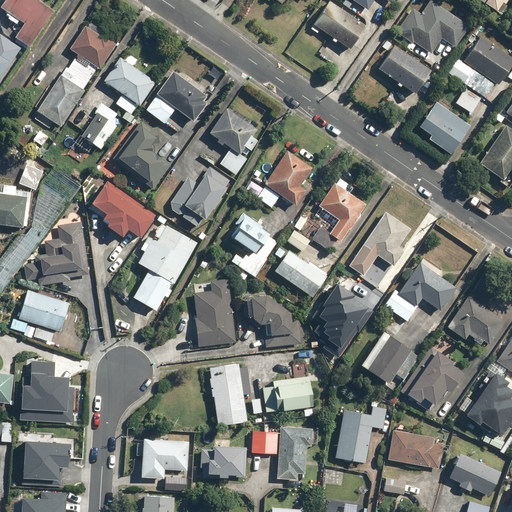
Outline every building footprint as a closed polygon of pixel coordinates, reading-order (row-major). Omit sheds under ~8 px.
[(6,0),(0,8),(24,24),(15,37),(31,47),(55,11),(41,1),(41,0),(6,0)] [(352,0),(367,10),(373,0),(387,0),(391,2),(392,0),(352,0)] [(422,14),(414,9),(397,33),(413,44),(414,43),(431,55),(443,38),(455,47),(469,27),(431,0),(422,14)] [(479,0),(496,11),(502,3),(505,5),(508,0),(479,0)] [(366,25),(329,1),(313,24),(350,49),(366,25)] [(101,37),(86,27),(71,49),(79,54),(99,68),(100,69),(117,44),(103,35),(101,37)] [(0,34),(0,78),(2,79),(23,48),(1,33),(0,34)] [(511,63),(511,57),(480,36),(463,62),(498,85),(511,63)] [(431,70),(394,46),(378,69),(415,94),(431,70)] [(67,68),(62,75),(84,90),(99,68),(79,54),(69,69),(67,68)] [(157,82),(121,57),(104,81),(140,106),(157,82)] [(157,94),(158,95),(147,110),(164,123),(176,108),(195,122),(208,104),(204,101),(207,96),(174,71),(157,94)] [(84,90),(62,75),(37,111),(61,127),(85,90),(84,90)] [(485,87),(477,81),(472,88),(480,94),(485,87)] [(481,99),(466,88),(456,103),(471,113),(481,99)] [(138,105),(123,95),(117,104),(132,114),(138,105)] [(470,126),(435,102),(418,126),(431,135),(428,139),(450,154),(470,126)] [(96,112),(97,113),(82,136),(101,149),(117,126),(113,123),(119,114),(102,103),(96,112)] [(258,130),(228,108),(211,133),(232,148),(221,163),(236,174),(247,159),(241,154),(246,147),(251,151),(258,140),(253,137),(258,130)] [(132,115),(124,110),(120,116),(128,121),(132,115)] [(152,128),(142,121),(114,158),(154,188),(172,165),(155,152),(158,147),(154,144),(160,144),(158,127),(152,128)] [(511,165),(511,129),(506,125),(479,163),(502,179),(511,165)] [(48,137),(40,131),(35,138),(43,144),(48,137)] [(69,135),(62,131),(58,136),(65,141),(69,135)] [(288,151),(265,184),(295,205),(306,190),(300,186),(313,168),(288,151)] [(189,176),(171,202),(172,210),(178,214),(185,214),(183,217),(198,227),(231,181),(210,167),(198,183),(189,176)] [(43,174),(25,168),(19,183),(37,189),(43,174)] [(0,293),(83,186),(44,172),(33,223),(0,263),(0,293)] [(107,180),(91,203),(106,214),(102,219),(108,223),(106,225),(122,237),(127,229),(140,238),(156,215),(107,180)] [(16,186),(0,183),(0,224),(22,227),(23,225),(26,226),(31,191),(16,189),(16,186)] [(320,226),(312,239),(328,250),(336,238),(341,242),(366,204),(334,183),(319,206),(339,220),(330,233),(320,226)] [(265,186),(257,197),(273,207),(280,196),(265,186)] [(385,211),(348,265),(363,275),(377,255),(394,266),(404,251),(398,246),(410,228),(385,211)] [(241,226),(232,238),(251,250),(244,261),(258,270),(278,242),(269,236),(270,234),(262,228),(263,226),(242,212),(235,222),(241,226)] [(308,220),(301,215),(294,225),(302,230),(308,220)] [(38,278),(39,285),(69,280),(69,277),(89,274),(82,222),(57,225),(59,238),(45,240),(47,254),(36,255),(37,262),(24,264),(26,280),(38,278)] [(149,269),(133,297),(156,310),(172,283),(174,283),(198,243),(167,225),(157,241),(149,236),(141,249),(144,251),(137,263),(149,269)] [(294,229),(287,241),(303,251),(310,240),(294,229)] [(289,249),(274,270),(311,297),(327,276),(289,249)] [(394,289),(383,305),(407,321),(418,305),(417,304),(422,297),(440,310),(456,287),(419,262),(398,292),(394,289)] [(195,317),(198,346),(236,341),(229,279),(211,281),(212,290),(194,292),(197,317),(195,317)] [(480,279),(469,295),(484,305),(495,290),(480,279)] [(325,348),(337,356),(356,330),(359,332),(374,311),(353,297),(354,296),(339,284),(324,306),(327,308),(321,316),(324,318),(315,331),(329,341),(325,348)] [(27,289),(18,318),(60,331),(69,301),(27,289)] [(264,323),(266,346),(301,343),(298,319),(290,320),(289,312),(266,295),(250,297),(252,317),(258,324),(264,323)] [(467,296),(446,327),(464,339),(468,334),(474,338),(473,339),(480,344),(483,340),(489,344),(504,321),(467,296)] [(28,323),(24,334),(31,337),(35,325),(28,323)] [(37,325),(34,336),(52,342),(55,330),(37,325)] [(385,334),(362,367),(384,382),(391,371),(400,377),(416,354),(385,334)] [(511,337),(498,359),(511,369),(511,337)] [(430,346),(400,391),(418,403),(422,397),(433,405),(444,389),(448,392),(462,372),(450,363),(452,361),(430,346)] [(55,362),(33,361),(32,379),(24,378),(22,420),(71,422),(73,388),(68,388),(69,378),(54,377),(55,362)] [(209,367),(217,425),(247,421),(243,394),(251,393),(247,365),(239,366),(238,363),(209,367)] [(475,403),(468,413),(482,422),(484,419),(503,433),(509,425),(511,426),(511,395),(511,386),(508,384),(511,380),(497,370),(495,373),(491,370),(479,386),(482,388),(473,401),(475,403)] [(0,372),(0,401),(10,403),(13,374),(0,372)] [(263,387),(266,411),(312,406),(308,375),(272,380),(273,386),(263,387)] [(252,398),(254,413),(262,412),(260,397),(252,398)] [(342,409),(335,457),(365,462),(371,426),(383,428),(386,408),(372,406),(370,414),(342,409)] [(3,422),(2,441),(11,441),(12,422),(3,422)] [(280,426),(277,478),(296,479),(297,472),(305,473),(307,445),(311,445),(312,427),(280,426)] [(392,429),(387,459),(438,468),(442,443),(433,441),(433,437),(392,429)] [(253,430),(251,452),(276,453),(277,432),(253,430)] [(143,438),(141,477),(164,478),(164,469),(187,470),(188,441),(143,438)] [(70,444),(26,442),(24,483),(60,485),(61,467),(68,468),(70,444)] [(215,450),(202,449),(201,468),(210,468),(209,474),(220,474),(220,477),(228,478),(228,475),(245,475),(246,448),(215,447),(215,450)] [(459,453),(448,477),(460,482),(458,485),(470,491),(471,488),(489,496),(500,472),(459,453)] [(165,476),(164,489),(185,490),(186,477),(165,476)] [(386,477),(383,490),(403,493),(405,480),(386,477)] [(23,499),(22,511),(64,511),(66,494),(42,493),(41,500),(23,499)] [(144,494),(142,511),(172,511),(173,496),(144,494)] [(469,500),(464,511),(486,511),(489,506),(469,500)]
